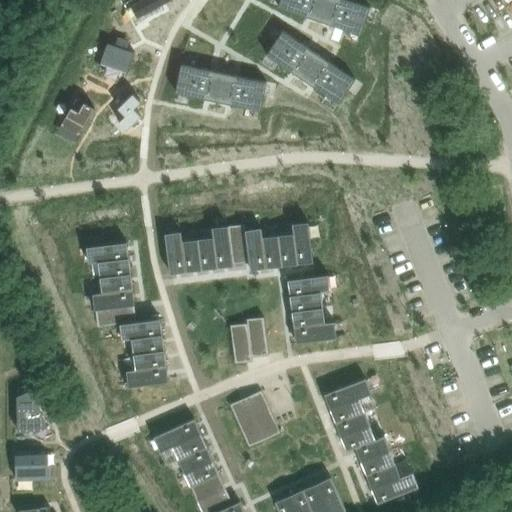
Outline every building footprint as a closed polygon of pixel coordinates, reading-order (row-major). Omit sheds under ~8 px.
[(144,0),(133,6),(139,16),(169,0),(144,0)] [(305,0),(280,0),(279,6),(320,20),(325,7),(305,0)] [(350,0),(326,0),(325,7),(366,21),(370,7),(350,0)] [(325,7),(320,20),(361,34),(366,21),(325,7)] [(283,30),(275,42),(311,66),(319,54),(283,30)] [(108,42),(102,60),(129,70),(135,52),(126,48),(128,43),(117,39),(115,45),(108,42)] [(275,42),(267,54),(303,78),(311,66),(275,42)] [(319,54),(311,66),(348,91),(356,79),(319,54)] [(182,64),(179,78),(222,87),(225,73),(182,64)] [(311,66),(303,78),(339,103),(348,91),(311,66)] [(225,73),(222,87),(264,96),(267,82),(225,73)] [(179,78),(176,92),(219,101),(222,87),(179,78)] [(222,87),(219,101),(261,110),(264,96),(222,87)] [(133,93),(119,108),(126,115),(119,122),(127,130),(141,115),(134,108),(141,101),(133,93)] [(77,97),(62,125),(79,135),(95,107),(77,97)] [(309,221),(293,223),(294,233),(298,264),(314,262),(309,221)] [(245,224),(228,226),(234,264),(250,262),(246,229),(245,224)] [(228,225),(212,227),(214,236),(218,267),(234,265),(234,264),(228,226),(228,225)] [(262,227),(246,229),(250,262),(251,270),(267,268),(263,237),(262,227)] [(182,231),(166,233),(171,273),(187,271),(183,240),(182,231)] [(294,233),(278,235),(282,266),(298,264),(294,233)] [(278,235),(263,237),(267,268),(282,266),(278,235)] [(214,236),(198,238),(202,269),(218,267),(214,236)] [(198,238),(183,240),(187,271),(202,269),(198,238)] [(127,241),(87,246),(89,262),(99,261),(130,257),(127,241)] [(130,257),(99,261),(101,277),(131,273),(130,257)] [(131,273),(101,277),(103,292),(133,288),(131,273)] [(329,274),(289,279),(291,295),(321,291),(331,290),(329,274)] [(103,292),(93,293),(95,309),(96,309),(135,304),(136,304),(133,288),(103,292)] [(321,291),(291,295),(293,311),(323,307),(321,291)] [(135,304),(96,309),(98,326),(121,323),(137,321),(135,304)] [(323,307),(293,311),(295,326),(325,322),(323,307)] [(264,316),(247,319),(248,323),(252,357),(269,355),(264,316)] [(137,321),(121,323),(123,339),(132,338),(163,334),(161,318),(137,321)] [(325,322),(295,326),(297,342),(337,337),(335,321),(325,322)] [(248,323),(231,325),(236,363),(253,361),(252,357),(248,323)] [(163,334),(132,338),(134,353),(165,349),(163,334)] [(165,349),(134,353),(136,369),(167,365),(165,349)] [(136,369),(127,370),(129,386),(169,381),(167,365),(136,369)] [(366,378),(325,394),(331,409),(360,397),(372,393),(366,378)] [(31,390),(18,396),(19,431),(26,431),(33,428),(35,432),(48,426),(31,390)] [(262,390),(246,397),(265,439),(281,432),(262,390)] [(246,397),(231,404),(249,446),(265,439),(246,397)] [(360,397),(331,409),(336,422),(365,411),(360,397)] [(365,411),(336,422),(341,436),(370,425),(365,411)] [(195,418),(155,436),(161,451),(173,445),(201,433),(195,418)] [(370,425),(341,436),(347,450),(356,447),(376,438),(370,425)] [(201,433),(173,445),(179,460),(208,447),(201,433)] [(376,438),(356,447),(361,460),(390,449),(385,435),(376,438)] [(208,447),(179,460),(186,474),(214,461),(208,447)] [(390,449),(361,460),(367,474),(396,463),(390,449)] [(48,453),(16,455),(17,479),(49,478),(48,453)] [(214,461),(186,474),(192,488),(221,476),(214,461)] [(396,463),(367,474),(372,488),(401,476),(396,463)] [(401,476),(372,488),(378,503),(419,487),(413,472),(401,476)] [(221,476),(192,488),(199,503),(227,490),(221,476)] [(347,511),(331,476),(317,483),(329,511),(347,511)] [(317,483),(304,489),(313,511),(327,511),(329,511),(317,483)] [(313,511),(304,489),(290,495),(298,511),(313,511)] [(227,490),(199,503),(202,511),(215,511),(233,504),(227,490)] [(298,511),(290,495),(276,501),(280,511),(298,511)] [(233,504),(215,511),(245,511),(240,501),(233,504)]
